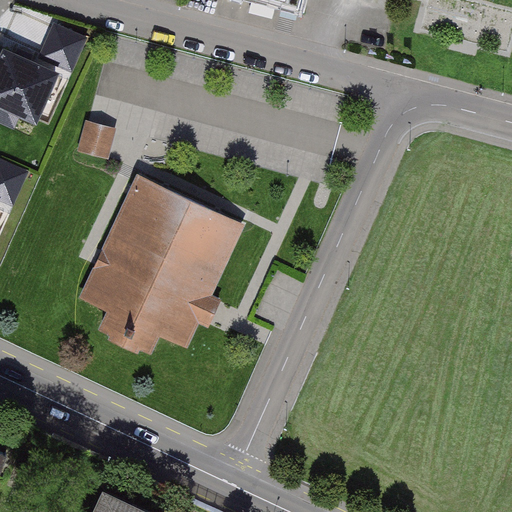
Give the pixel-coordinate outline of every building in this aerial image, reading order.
[(460,0),(452,41),(487,48),(496,6),(468,0),(460,0)] [(61,69),(5,45),(0,55),(0,110),(37,126),(61,69)] [(90,119),(80,150),(110,160),(120,129),(90,119)] [(206,300),(242,224),(140,177),(84,297),(111,310),(103,328),(115,334),(113,338),(136,349),(138,345),(149,350),(158,332),(186,345),(200,315),(204,317),(211,303),(206,300)] [(0,478),(9,458),(0,454),(0,478)] [(121,511),(97,502),(92,511),(121,511)]
